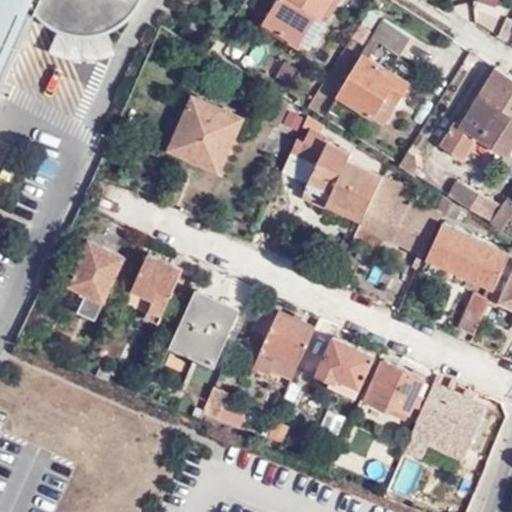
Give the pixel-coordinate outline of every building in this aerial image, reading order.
[(0,0),(0,75),(4,77),(24,29),(19,27),(26,12),(31,0),(41,0),(45,2),(39,14),(45,21),(57,30),(72,36),(79,38),(97,38),(105,37),(117,33),(134,22),(144,11),(150,0),(0,0)] [(317,17),(321,19),(332,0),(279,0),(266,24),(302,45),(317,17)] [(0,108),(38,18),(26,12),(19,27),(24,29),(4,77),(0,75),(0,108)] [(327,23),(321,19),(317,17),(302,45),(311,50),(327,23)] [(403,53),(414,36),(386,18),(339,95),(386,123),(410,82),(370,58),(381,40),(403,53)] [(509,155),(511,149),(511,75),(497,66),(461,123),(455,119),(441,142),(462,156),(466,150),(469,152),(478,137),(509,155)] [(277,127),(289,100),(271,89),(259,118),(277,127)] [(244,116),(195,94),(172,147),(221,168),(244,116)] [(331,198),(367,213),(384,175),(349,159),(351,152),(327,141),(329,136),(304,125),(298,138),(297,137),(292,148),(318,160),(309,181),(305,191),(329,202),(331,198)] [(284,168),(309,181),(318,160),(292,148),(284,168)] [(408,151),(398,167),(413,176),(418,168),(415,156),(408,151)] [(415,189),(384,175),(367,213),(363,222),(384,231),(424,249),(442,210),(448,213),(453,203),(444,198),(439,207),(413,195),(415,189)] [(495,220),(504,206),(462,181),(453,195),(495,220)] [(511,218),(511,199),(509,197),(504,206),(495,220),(494,221),(506,229),(511,218)] [(476,331),(511,251),(511,248),(446,217),(429,254),(458,268),(488,281),(484,291),(474,288),(459,324),(476,331)] [(384,231),(363,222),(358,233),(379,243),(384,231)] [(89,289),(84,299),(79,308),(96,315),(125,255),(91,239),(71,281),(82,286),(89,289)] [(185,267),(150,250),(131,293),(153,303),(148,314),(161,319),(185,267)] [(452,280),(458,268),(429,254),(422,267),(452,280)] [(511,276),(502,298),(511,302),(511,276)] [(216,355),(240,304),(200,285),(175,337),(216,355)] [(78,296),(84,299),(89,289),(82,286),(78,296)] [(252,328),(267,335),(279,313),(262,305),(252,328)] [(293,375),(316,326),(281,309),(279,313),(267,335),(257,359),(293,375)] [(375,352),(336,335),(322,364),(341,373),(335,386),(356,395),(375,352)] [(425,376),(387,358),(368,397),(389,406),(392,400),(410,408),(414,400),(423,380),(425,376)] [(428,382),(423,380),(414,400),(421,403),(425,395),(423,394),(428,382)] [(490,405),(436,380),(418,417),(423,419),(418,430),(426,434),(428,439),(467,457),(490,405)] [(231,390),(217,384),(205,409),(220,415),(226,402),(231,390)] [(392,400),(389,406),(408,414),(410,408),(392,400)] [(249,411),(226,402),(220,415),(243,425),(249,411)] [(272,418),(266,436),(284,442),(290,424),(272,418)] [(404,458),(394,488),(413,494),(423,464),(404,458)]
